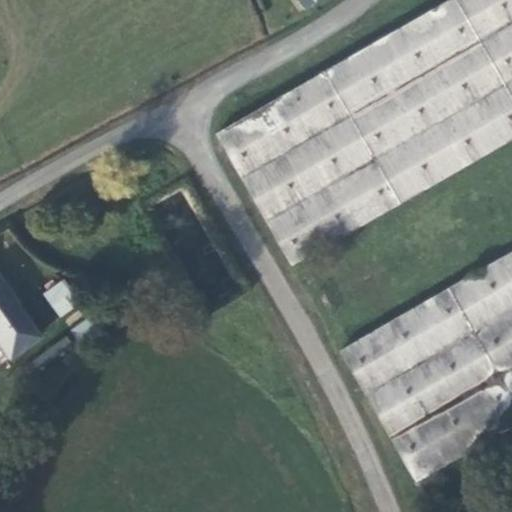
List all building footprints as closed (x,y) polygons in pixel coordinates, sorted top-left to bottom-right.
[(511,0),(451,0),(224,133),(302,264),(511,141),(511,0)] [(292,0),(303,15),(322,0),(292,0)] [(511,249),(343,348),(418,477),(511,422),(511,249)] [(7,276),(0,281),(0,327),(28,307),(7,276)] [(82,284),(64,299),(79,322),(98,308),(82,284)] [(79,340),(95,329),(87,318),(71,329),(79,340)]
